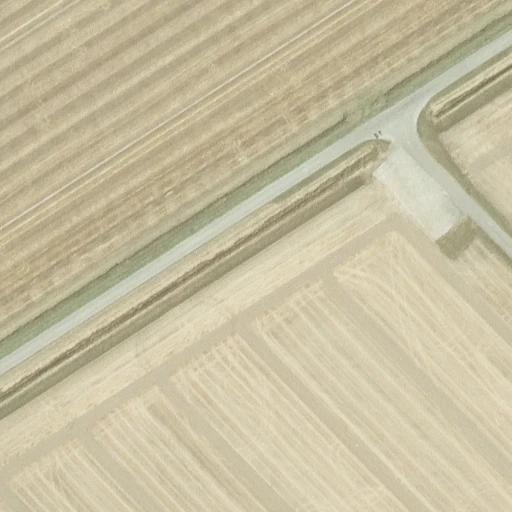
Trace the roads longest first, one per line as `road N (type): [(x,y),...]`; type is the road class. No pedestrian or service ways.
road 1 (unclassified): [(0,367),(511,36)]
road 2 (unknown): [(375,125),(511,252)]
